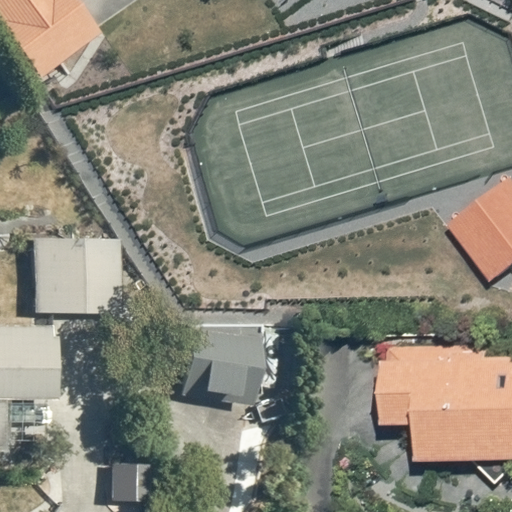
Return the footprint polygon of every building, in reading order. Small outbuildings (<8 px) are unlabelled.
[(0,0),(0,32),(41,89),(108,41),(78,0),(0,0)] [(243,128),(181,122),(110,136),(132,224),(172,220),(234,226),(243,128)] [(511,168),(297,126),(283,198),(353,212),(348,239),(511,270),(511,168)] [(116,237),(37,235),(35,314),(114,316),(116,237)] [(267,306),(269,258),(206,256),(204,304),(267,306)] [(0,450),(51,451),(51,320),(0,320),(0,450)] [(263,324),(192,321),(190,364),(201,365),(199,400),(238,402),(240,370),(261,371),(263,324)] [(511,336),(393,336),(394,430),(428,430),(428,471),(489,470),(501,490),(511,476),(511,336)]
